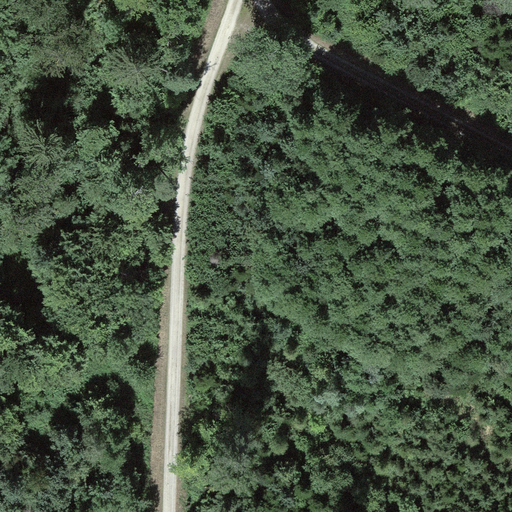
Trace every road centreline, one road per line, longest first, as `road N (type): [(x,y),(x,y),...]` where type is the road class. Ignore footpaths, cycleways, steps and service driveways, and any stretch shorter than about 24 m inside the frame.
road 1 (track): [(166,511),(183,168),(232,0)]
road 2 (track): [(511,156),(229,10)]
